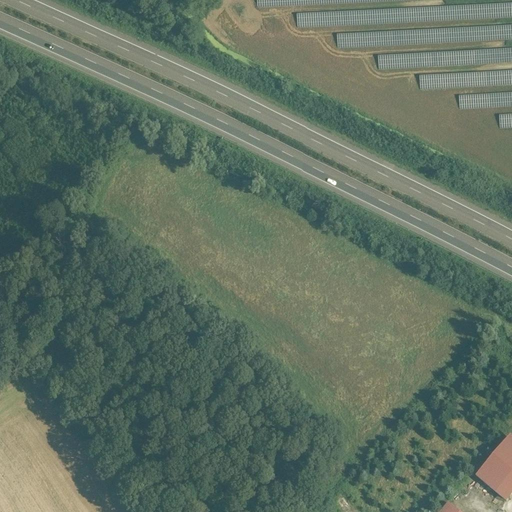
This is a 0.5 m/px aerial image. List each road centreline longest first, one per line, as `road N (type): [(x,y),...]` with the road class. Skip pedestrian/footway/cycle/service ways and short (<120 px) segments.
road 1 (motorway): [(0,25),(291,159),(511,275)]
road 2 (motorway): [(511,236),(387,169),(7,0)]
